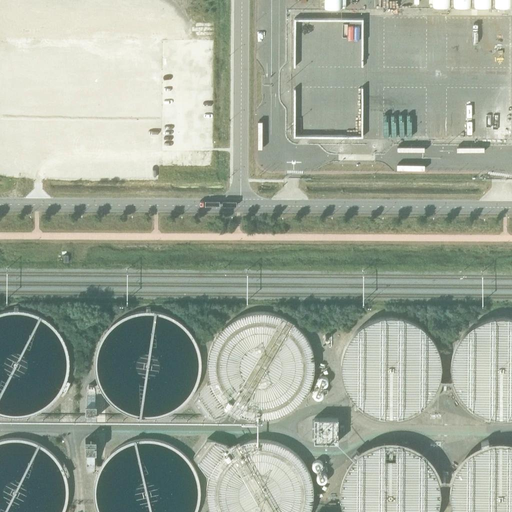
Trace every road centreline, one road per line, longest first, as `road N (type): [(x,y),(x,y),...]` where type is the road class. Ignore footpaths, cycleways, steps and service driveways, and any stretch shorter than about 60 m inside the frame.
road 1 (unclassified): [(511,207),(239,206)]
road 2 (unknown): [(510,76),(271,81)]
road 3 (unclassified): [(0,204),(239,206)]
